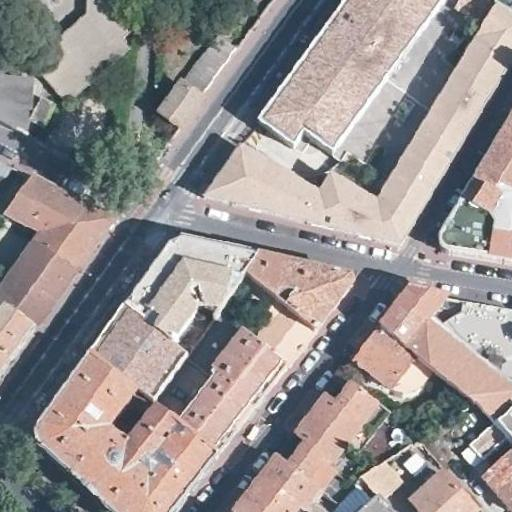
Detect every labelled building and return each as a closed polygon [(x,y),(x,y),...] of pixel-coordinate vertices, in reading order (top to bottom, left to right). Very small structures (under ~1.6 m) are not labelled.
[(41,66),(33,73),(63,106),(124,50),(116,39),(128,28),(131,0),(84,0),(82,16),(50,46),(40,35),(25,49),(34,58),(41,66)] [(342,0),(257,119),(289,141),(298,129),(326,149),(432,0),(342,0)] [(511,62),(511,13),(497,5),(377,203),(329,175),(318,193),(238,143),(200,198),(275,216),(334,231),(399,247),(511,62)] [(183,135),(237,51),(219,38),(205,56),(202,55),(191,69),(194,71),(181,87),(179,87),(158,115),(183,135)] [(26,65),(33,73),(41,66),(34,58),(26,65)] [(0,121),(25,135),(26,125),(29,82),(0,80),(0,121)] [(25,135),(35,141),(52,107),(40,101),(26,125),(25,135)] [(511,115),(439,237),(438,240),(438,246),(443,255),(511,265),(511,115)] [(31,175),(5,212),(38,236),(78,267),(113,218),(71,196),(31,175)] [(0,267),(0,301),(36,327),(40,321),(45,314),(78,267),(38,236),(10,275),(0,267)] [(168,246),(125,307),(144,324),(153,315),(161,323),(154,333),(169,346),(200,310),(186,294),(193,288),(205,303),(223,305),(233,292),(229,289),(235,275),(242,280),(246,275),(259,257),(183,241),(177,242),(170,244),(168,246)] [(259,257),(246,275),(317,332),(354,285),(350,277),(306,267),(259,257)] [(275,317),(256,342),(288,368),(302,351),(317,332),(246,275),(242,280),(237,286),(275,317)] [(412,292),(382,329),(418,358),(475,404),(494,423),(507,407),(511,400),(511,388),(441,330),(431,322),(448,300),(429,295),(412,292)] [(0,377),(36,327),(0,301),(0,377)] [(511,312),(463,303),(463,314),(441,330),(511,388),(511,312)] [(186,361),(183,358),(169,346),(154,333),(144,324),(125,307),(113,325),(92,354),(112,371),(131,388),(151,405),(186,361)] [(176,425),(217,459),(238,433),(268,394),(288,368),(256,342),(218,311),(183,358),(186,361),(211,382),(176,425)] [(370,344),(356,363),(391,391),(418,358),(382,329),(370,344)] [(174,511),(186,497),(217,459),(176,425),(155,408),(136,429),(113,408),(131,388),(112,371),(92,354),(56,403),(49,413),(41,424),(39,432),(39,438),(40,446),(43,451),(93,497),(109,511),(174,511)] [(327,398),(313,416),(349,444),(380,405),(355,385),(346,396),(337,406),(327,398)] [(511,412),(507,407),(494,423),(509,440),(511,443),(511,412)] [(308,443),(290,465),(315,486),(349,444),(313,416),(305,426),(299,434),(308,443)] [(450,420),(423,438),(446,466),(459,454),(449,442),(460,432),(450,420)] [(511,443),(509,440),(482,463),(491,474),(487,478),(511,506),(511,443)] [(272,468),(264,478),(306,511),(312,511),(328,496),(315,486),(290,465),(280,458),(272,468)] [(380,467),(373,461),(369,467),(373,473),(380,467)] [(373,473),(366,480),(372,487),(382,498),(384,500),(397,490),(380,467),(373,473)] [(448,473),(415,502),(423,511),(477,511),(480,510),(448,473)] [(251,495),(237,511),(306,511),(264,478),(251,495)] [(382,498),(367,511),(394,511),(384,500),(382,498)]
